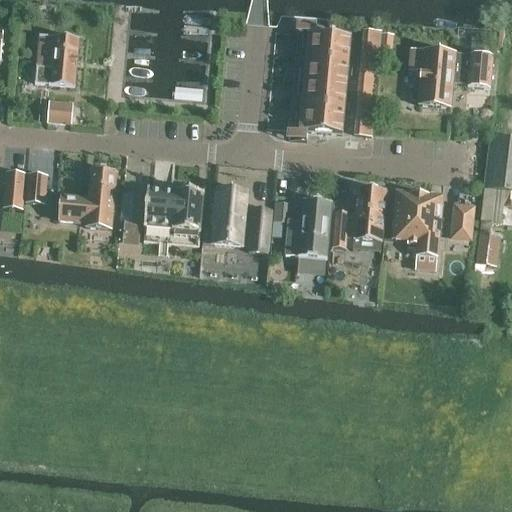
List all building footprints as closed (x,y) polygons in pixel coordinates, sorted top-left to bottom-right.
[(366,47),(379,48),(380,35),(367,34),(366,47)] [(342,138),(350,41),(302,37),(294,134),(342,138)] [(40,38),(35,86),(75,90),(79,42),(40,38)] [(365,60),(378,62),(379,48),(366,47),(365,60)] [(451,111),(456,54),(424,51),(424,52),(412,51),(410,72),(421,73),(418,108),(451,111)] [(364,74),(376,75),(378,62),(365,60),(364,74)] [(498,65),(471,63),(469,90),(496,92),(498,65)] [(363,87),(375,88),(376,75),(364,74),(363,87)] [(375,88),(363,87),(361,100),(374,101),(375,88)] [(373,114),(374,101),(361,100),(360,113),(373,114)] [(49,105),(47,126),(60,127),(62,106),(49,105)] [(373,114),(360,113),(359,126),(372,127),(373,114)] [(372,127),(359,126),(358,139),(371,140),(372,127)] [(484,191),(511,194),(511,142),(491,140),(484,191)] [(91,174),(88,202),(61,199),(58,228),(112,233),(117,176),(91,174)] [(3,211),(22,213),(26,177),(7,175),(3,211)] [(28,177),(26,206),(45,208),(47,179),(28,177)] [(271,209),(253,208),(252,213),(246,213),(248,191),(217,188),(212,242),(243,245),(243,244),(250,244),(249,250),(267,251),(271,209)] [(205,194),(149,189),(145,232),(201,238),(205,194)] [(356,218),(348,217),(346,242),(354,243),(381,246),(386,194),(358,191),(356,218)] [(396,195),(391,256),(438,261),(443,199),(396,195)] [(302,224),(289,223),(286,258),(327,262),(331,206),(304,204),(302,224)] [(286,207),(276,206),(274,225),(284,227),(286,207)] [(477,211),(455,209),(452,244),(474,246),(477,211)] [(142,224),(126,222),(124,244),(140,246),(142,224)] [(502,242),(480,239),(476,268),(497,271),(502,242)]
